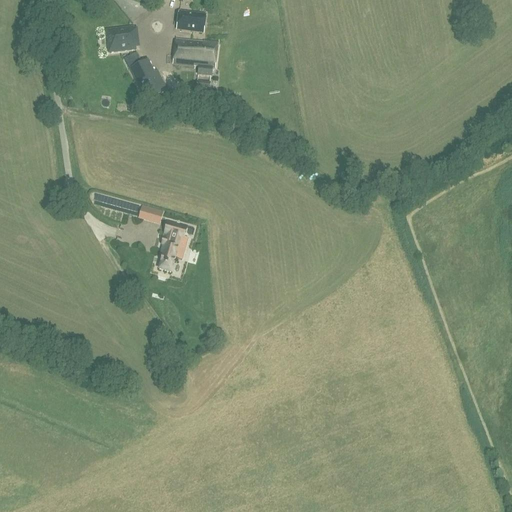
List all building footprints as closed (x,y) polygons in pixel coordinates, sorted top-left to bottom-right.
[(204,35),(206,15),(179,11),(176,31),(204,35)] [(140,48),(138,29),(134,30),(134,27),(127,28),(105,30),(106,39),(107,39),(107,45),(108,54),(132,52),(136,51),(136,49),(140,48)] [(216,70),(218,44),(175,40),(173,66),(199,68),(198,77),(212,78),(213,70),(216,70)] [(152,74),(146,62),(130,70),(147,103),(167,92),(157,72),(152,74)] [(209,91),(210,83),(197,82),(196,90),(209,91)] [(224,114),(224,108),(224,106),(219,106),(217,105),(216,113),(218,113),(224,114)] [(143,207),(139,219),(144,220),(147,209),(143,207)] [(159,269),(159,270),(160,270),(164,272),(165,272),(170,273),(171,273),(172,269),(175,258),(182,260),(186,247),(179,245),(181,238),(184,239),(186,231),(187,227),(168,222),(167,226),(165,234),(165,235),(166,236),(165,240),(163,240),(163,241),(162,246),(163,246),(161,255),(163,256),(160,266),(159,269)]
